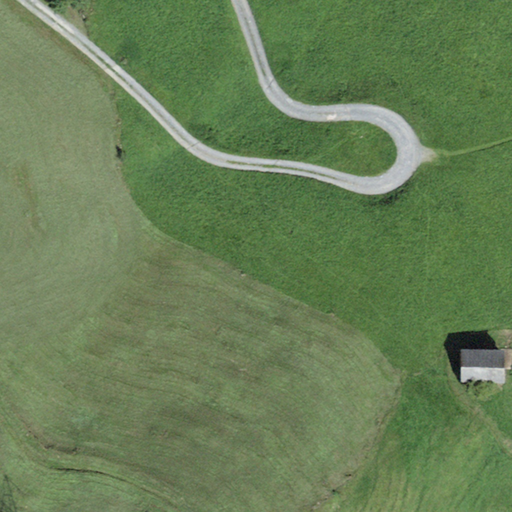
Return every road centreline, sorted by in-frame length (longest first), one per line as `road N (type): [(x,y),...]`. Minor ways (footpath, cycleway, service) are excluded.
road 1 (track): [(26,0),(204,153),(368,186),(399,173),(404,136),(383,116),(285,107),(266,81),(237,0)]
road 2 (track): [(0,407),(52,462),(134,478),(187,511)]
